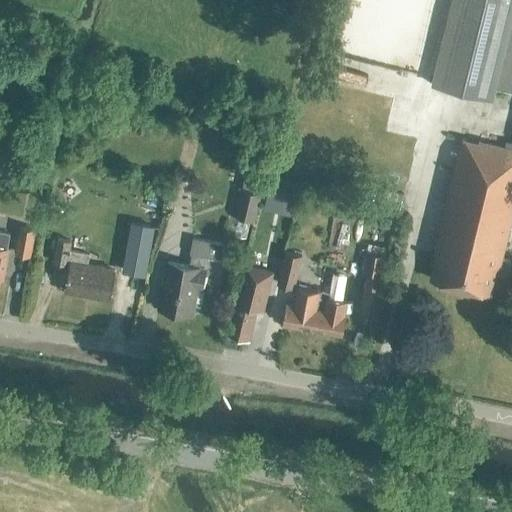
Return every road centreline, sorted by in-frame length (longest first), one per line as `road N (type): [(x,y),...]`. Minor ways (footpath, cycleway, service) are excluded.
road 1 (unclassified): [(511,420),(0,329)]
road 2 (tertiary): [(495,511),(0,422)]
